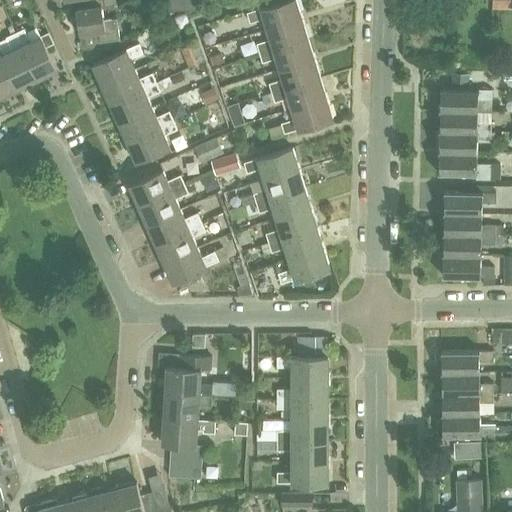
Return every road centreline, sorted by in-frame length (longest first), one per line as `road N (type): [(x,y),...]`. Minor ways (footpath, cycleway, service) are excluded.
road 1 (residential): [(0,342),(29,449),(43,459),(114,443),(124,429),(133,315)]
road 2 (residential): [(376,309),(384,0)]
road 3 (residential): [(133,315),(58,146),(0,156)]
road 4 (residential): [(376,309),(133,315)]
road 5 (residential): [(377,511),(376,309)]
road 6 (residential): [(511,309),(376,309)]
